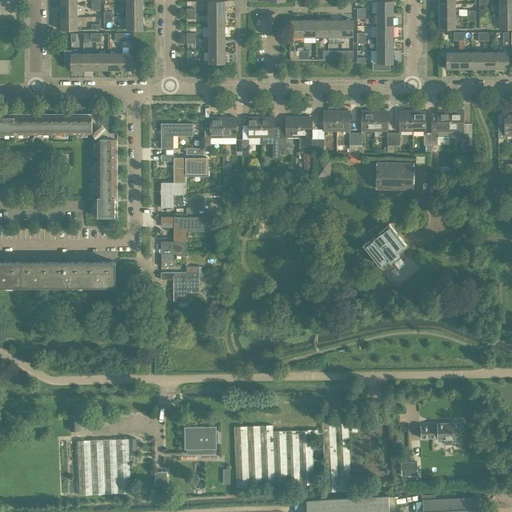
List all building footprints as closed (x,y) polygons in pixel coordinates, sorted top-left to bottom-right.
[(376,0),(376,13),(393,13),(393,0),(376,0)] [(209,13),(225,13),(225,1),(209,1),(209,13)] [(439,3),(439,15),(455,15),(455,3),(439,3)] [(511,3),(499,3),(499,15),(511,15),(511,3)] [(61,4),(61,16),(77,16),(77,4),(61,4)] [(143,16),(143,4),(127,4),(127,16),(143,16)] [(209,13),(209,26),(225,26),(225,13),(209,13)] [(393,25),(393,13),(376,13),(376,25),(393,25)] [(455,15),(439,15),(439,28),(455,28),(455,15)] [(511,15),(499,15),(499,28),(511,28),(511,15)] [(77,16),(61,16),(61,28),(77,29),(77,16)] [(143,16),(127,16),(127,29),(143,29),(143,16)] [(303,36),(303,19),(291,19),(291,36),(303,36)] [(316,19),(303,19),(303,36),(316,36),(316,19)] [(328,19),(316,19),(316,36),(328,36),(328,19)] [(333,36),(340,36),(340,19),(328,19),(328,36),(328,39),(333,39),(333,36)] [(340,19),(340,36),(353,36),(353,19),(340,19)] [(393,37),(393,25),(376,25),(376,37),(393,37)] [(225,38),(225,26),(209,26),(209,37),(209,38),(225,38)] [(393,50),(393,37),(376,37),(376,50),(393,50)] [(225,50),(225,38),(209,38),(209,41),(209,50),(225,50)] [(64,66),(71,66),(71,69),(84,69),(84,52),(71,52),(71,49),(64,49),(64,66)] [(225,50),(209,50),(209,63),(225,63),(225,50)] [(328,50),(328,59),(341,59),(341,50),(328,50)] [(341,50),(341,59),(353,59),(353,51),(341,50)] [(393,50),(376,50),(376,62),(372,62),(372,70),(390,70),(390,62),(393,62),(393,50)] [(459,68),(459,51),(440,52),(440,64),(446,64),(446,68),(459,68)] [(471,51),(459,51),(459,68),(471,68),(471,51)] [(471,68),(483,68),(483,51),(471,51),(471,68)] [(483,68),(496,68),(495,51),(483,51),(483,68)] [(508,51),(495,51),(496,68),(508,68),(508,51)] [(96,52),(84,52),(84,69),(96,69),(96,52)] [(108,52),(96,52),(96,69),(108,69),(108,52)] [(120,52),(108,52),(108,69),(120,69),(120,52)] [(133,52),(120,52),(120,69),(133,69),(133,52)] [(323,130),(336,130),(336,110),(323,110),(323,130)] [(336,110),(336,130),(349,130),(348,110),(336,110)] [(361,130),(374,130),(374,110),(361,111),(361,130)] [(374,110),(374,130),(387,130),(387,110),(374,110)] [(399,130),(412,130),(412,110),(399,110),(399,130)] [(412,110),(412,130),(425,130),(425,110),(412,110)] [(450,130),(449,110),(437,110),(437,113),(431,113),(431,132),(431,144),(437,144),(437,136),(450,136),(450,130)] [(462,145),(463,145),(463,151),(471,151),(471,132),(463,132),(463,130),(462,130),(462,110),(449,110),(450,130),(459,130),(459,138),(462,138),(462,145)] [(90,116),(76,116),(0,116),(0,133),(92,133),(92,134),(97,138),(98,217),(114,216),(115,140),(117,140),(117,132),(109,132),(106,129),(109,125),(105,121),(101,125),(97,121),(98,119),(92,119),(92,113),(90,113),(90,116)] [(511,114),(507,115),(507,117),(504,117),(504,123),(498,123),(498,138),(505,138),(505,135),(511,135),(511,114)] [(210,137),(222,137),(222,116),(209,117),(210,137)] [(235,116),(222,116),(222,137),(235,136),(235,116)] [(248,136),(260,136),(260,116),(247,116),(248,136)] [(260,116),(260,136),(273,136),(273,116),(260,116)] [(285,136),(298,136),(298,116),(285,116),(285,136)] [(298,116),(298,136),(311,136),(311,116),(298,116)] [(179,133),(179,135),(193,135),(193,123),(161,122),(161,148),(173,148),(173,133),(179,133)] [(356,145),(356,152),(364,153),(364,146),(362,145),(361,145),(361,133),(355,133),(355,145),(356,145)] [(347,153),(347,161),(351,161),(355,161),(359,161),(359,153),(347,153)] [(173,160),(173,182),(186,182),(186,167),(191,167),(191,169),(198,169),(198,157),(173,157),(173,154),(161,154),(161,160),(173,160)] [(318,154),(318,176),(328,176),(328,158),(322,157),(322,154),(318,154)] [(413,163),(375,162),(375,188),(413,189),(413,183),(414,183),(414,169),(413,169),(413,163)] [(186,182),(173,182),(161,182),(161,206),(173,206),(173,192),(179,192),(179,194),(186,194),(186,184),(186,182)] [(173,241),(186,241),(186,226),(191,226),(191,229),(192,229),(192,233),(198,233),(198,229),(199,229),(198,216),(173,216),(173,213),(161,213),(161,219),(173,220),(173,237),(173,241)] [(390,260),(398,254),(397,252),(406,245),(388,223),(387,224),(382,218),(371,227),(376,234),(363,244),(380,265),(389,258),(390,260)] [(186,241),(173,241),(161,241),(161,266),(174,266),(174,251),(179,251),(179,253),(186,253),(186,241)] [(22,262),(0,261),(0,284),(22,285),(22,262)] [(53,262),(22,262),(22,285),(53,285),(53,262)] [(84,262),(53,262),(53,285),(84,285),(84,262)] [(84,262),(84,285),(115,285),(115,262),(84,262)] [(198,291),(198,272),(186,272),(161,272),(161,279),(173,278),(173,300),(185,300),(185,288),(192,288),(192,291),(198,291)] [(70,430),(80,430),(79,413),(69,413),(70,430)] [(351,489),(348,417),(322,418),(326,491),(351,489)] [(460,427),(460,422),(437,423),(437,425),(420,426),(421,438),(437,437),(437,439),(445,439),(445,444),(452,444),(452,439),(461,438),(461,434),(463,434),(462,427),(460,427)] [(314,484),(312,437),(318,437),(318,429),(273,431),(273,425),(234,426),(236,487),(314,484)] [(216,426),(210,426),(184,426),(185,449),(195,449),(195,453),(202,453),(202,449),(210,448),(216,448),(216,442),(218,442),(218,433),(216,433),(216,426)] [(136,438),(129,438),(77,440),(79,495),(131,493),(130,462),(137,461),(136,438)] [(417,475),(417,464),(401,464),(401,475),(417,475)] [(155,485),(167,485),(167,471),(155,471),(155,485)] [(389,511),(388,496),(306,500),(307,511),(389,511)] [(423,511),(479,511),(478,498),(422,500),(423,511)]
